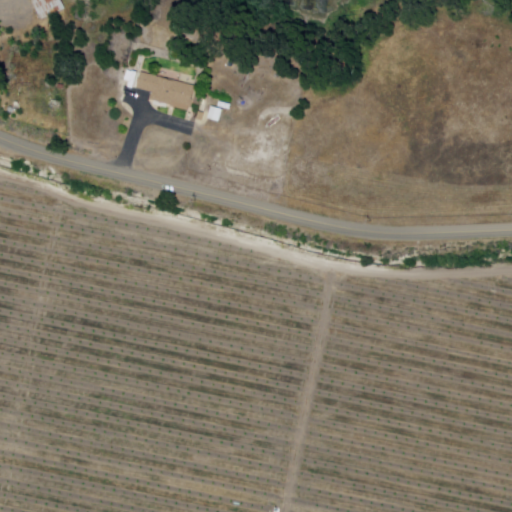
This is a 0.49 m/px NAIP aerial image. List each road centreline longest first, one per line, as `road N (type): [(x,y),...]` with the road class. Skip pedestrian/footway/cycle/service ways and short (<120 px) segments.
road 1 (secondary): [(0,138),(365,234),(511,230)]
road 2 (track): [(511,271),(407,275),(337,263),(57,191)]
road 3 (track): [(57,191),(0,470)]
